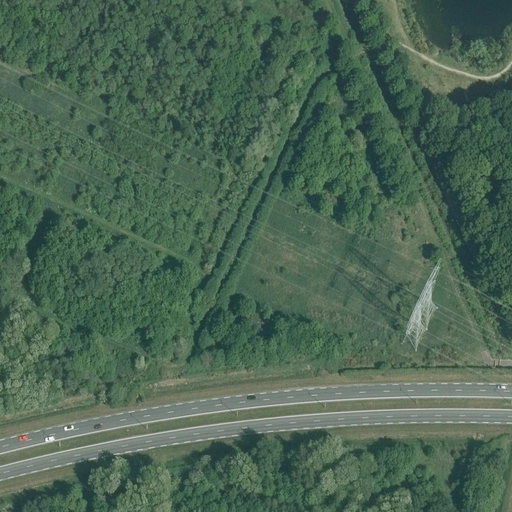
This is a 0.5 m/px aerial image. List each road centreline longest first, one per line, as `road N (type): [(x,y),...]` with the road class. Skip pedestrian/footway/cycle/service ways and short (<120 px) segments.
road 1 (primary): [(0,474),(245,427),(511,416)]
road 2 (primary): [(511,392),(289,397),(0,447)]
road 3 (track): [(511,339),(438,182)]
